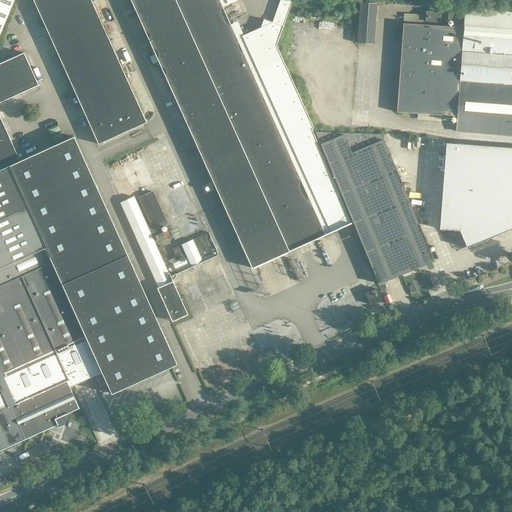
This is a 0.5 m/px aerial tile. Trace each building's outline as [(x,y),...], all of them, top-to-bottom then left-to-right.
[(0,0),(0,32),(13,0),(0,0)] [(145,123),(89,0),(31,0),(97,145),(145,123)] [(130,0),(184,119),(239,240),(339,195),(307,130),(309,129),(266,40),(244,51),(221,1),(223,0),(130,0)] [(237,0),(231,0),(223,4),(228,15),(242,8),(237,0)] [(292,0),(279,0),(272,22),(283,26),(292,0)] [(357,43),(373,44),(376,3),(360,2),(357,43)] [(511,12),(465,9),(463,28),(452,27),(422,25),(403,23),(396,111),(456,116),(455,132),(511,136),(511,12)] [(426,11),(426,21),(440,22),(440,12),(426,11)] [(404,13),(403,23),(422,25),(423,15),(404,13)] [(35,38),(44,34),(42,30),(33,34),(35,38)] [(0,63),(0,167),(19,159),(0,117),(0,102),(39,85),(24,53),(0,63)] [(75,99),(64,103),(66,109),(77,104),(75,99)] [(433,261),(427,247),(381,135),(316,132),(379,284),(433,261)] [(77,136),(12,165),(111,391),(176,362),(77,136)] [(153,152),(164,147),(160,139),(149,143),(153,152)] [(511,148),(446,144),(439,229),(459,231),(467,248),(476,244),(475,242),(511,226),(511,148)] [(100,373),(7,166),(0,168),(0,450),(24,440),(57,425),(58,428),(64,425),(68,414),(79,409),(69,387),(100,373)] [(111,178),(119,193),(129,188),(122,173),(111,178)] [(180,181),(168,185),(170,191),(182,186),(180,181)] [(162,187),(140,197),(151,223),(147,225),(148,228),(153,226),(154,229),(157,234),(156,235),(158,240),(170,234),(168,230),(170,228),(166,220),(175,215),(162,187)] [(161,246),(156,248),(133,196),(120,202),(174,320),(188,314),(170,276),(218,254),(208,232),(172,249),(177,260),(186,256),(187,257),(177,261),(175,257),(168,260),(161,246)] [(376,289),(366,293),(370,304),(381,300),(376,289)] [(226,362),(217,365),(220,373),(229,369),(226,362)]
